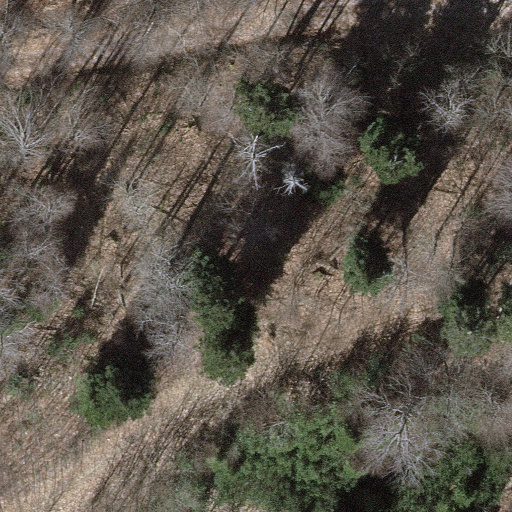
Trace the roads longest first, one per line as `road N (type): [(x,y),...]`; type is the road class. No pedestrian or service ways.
road 1 (track): [(511,287),(338,331),(205,388),(21,511)]
road 2 (track): [(511,16),(482,8),(0,62)]
